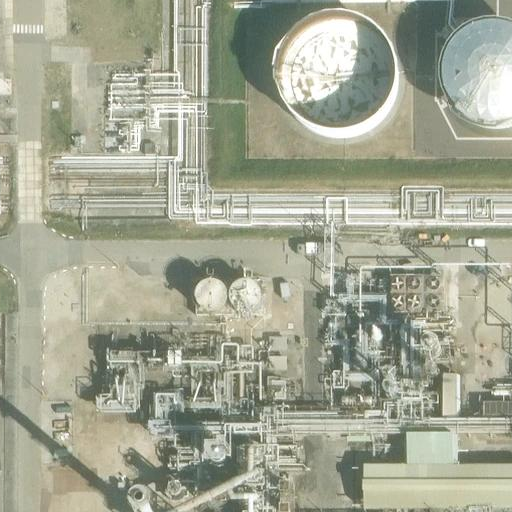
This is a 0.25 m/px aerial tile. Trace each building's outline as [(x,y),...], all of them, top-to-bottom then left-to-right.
[(307,134),(350,143),(387,124),(403,87),(394,49),(363,24),(326,21),(297,37),(279,68),(285,110),(307,134)] [(468,135),(510,144),(511,142),(511,23),(486,21),(458,37),(440,68),(445,111),(468,135)] [(146,146),(146,156),(157,157),(157,146),(146,146)] [(260,302),(260,301),(258,295),(255,291),(250,288),(245,287),(239,288),(234,292),(232,296),(231,302),(232,308),(235,312),(239,315),(245,316),(250,315),(255,312),(258,308),(260,302)] [(226,303),(225,297),(222,292),(217,289),(212,288),(206,289),(202,292),(198,297),(197,302),(197,307),(200,312),(205,316),(210,317),(216,317),(222,313),(225,309),(226,303)] [(85,311),(48,311),(48,381),(85,381),(85,311)] [(409,468),(365,469),(365,511),(511,511),(511,468),(459,468),(459,439),(408,439),(409,468)] [(149,490),(166,491),(168,457),(151,456),(149,490)]
